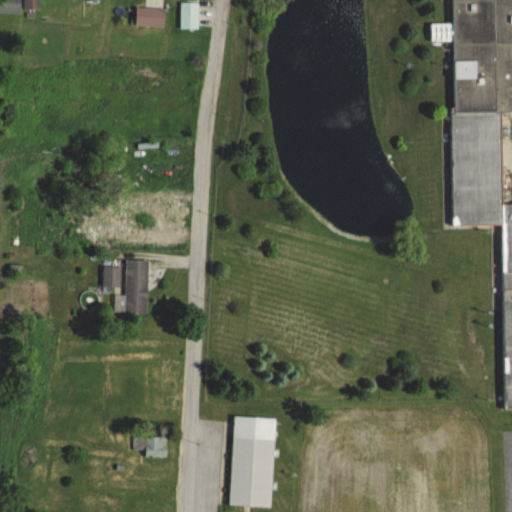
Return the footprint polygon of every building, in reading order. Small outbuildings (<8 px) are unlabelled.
[(0,0),(0,13),(20,13),(20,0),(0,0)] [(37,0),(25,0),(25,9),(37,9),(37,0)] [(511,408),(511,203),(501,203),(501,111),(511,111),(511,0),(451,0),(452,225),(501,225),(502,409),(511,408)] [(135,26),(165,26),(165,8),(135,8),(135,26)] [(147,260),(125,260),(124,313),(147,313),(147,260)] [(19,267),(7,264),(6,272),(17,275),(19,267)] [(119,267),(102,267),(102,287),(119,287),(119,267)] [(270,507),(274,419),(233,416),(228,505),(270,507)] [(165,456),(165,435),(132,435),(132,456),(165,456)]
